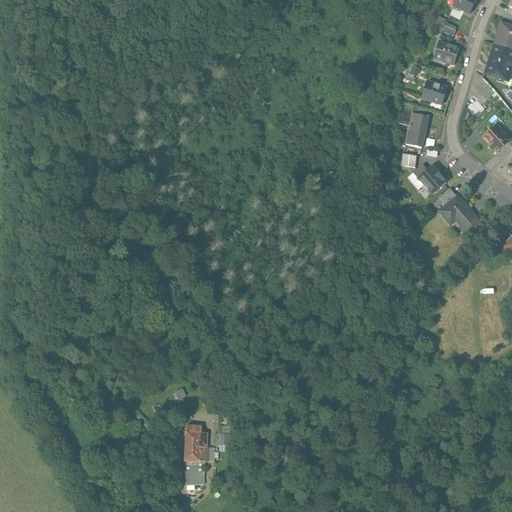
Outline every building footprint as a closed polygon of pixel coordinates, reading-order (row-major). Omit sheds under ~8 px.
[(476,1),(473,0),(458,0),(454,10),(469,17),(476,1)] [(511,28),(500,25),(498,34),(499,35),(495,47),(511,52),(511,28)] [(455,35),(445,30),(443,35),(453,40),(455,35)] [(459,51),(440,45),(434,63),(443,65),(443,64),(453,67),(453,68),(459,51)] [(511,52),(495,47),(489,66),(488,66),(485,76),(508,83),(511,73),(506,71),(511,52)] [(447,91),(428,86),(423,103),(431,106),(432,104),(442,107),(442,108),(442,109),(447,91)] [(494,95),(486,86),(482,90),(490,99),(494,95)] [(490,99),(482,90),(478,94),(486,102),(490,99)] [(486,102),(478,94),(474,98),(481,107),(486,102)] [(484,111),(477,103),(472,107),(479,115),(484,111)] [(429,121),(420,119),(419,124),(418,130),(416,136),(416,139),(424,142),(429,121)] [(493,132),(492,131),(483,139),(490,148),(491,147),(498,155),(508,146),(511,143),(502,133),(501,133),(497,128),(493,132)] [(416,136),(410,135),(407,148),(422,152),(424,142),(416,139),(416,136)] [(405,157),(403,169),(417,171),(418,159),(405,157)] [(424,170),(416,177),(420,182),(428,175),(424,170)] [(428,175),(420,182),(426,189),(427,188),(434,196),(433,197),(433,198),(447,186),(434,170),(428,175)] [(450,192),(440,201),(447,209),(457,200),(450,192)] [(447,209),(442,213),(454,226),(459,222),(463,227),(461,229),(473,242),(486,230),(458,199),(447,209)] [(511,227),(508,223),(499,230),(503,235),(511,227)] [(511,238),(501,249),(511,259),(511,257),(511,238)] [(199,435),(185,434),(184,464),(195,464),(198,464),(198,463),(199,449),(199,435)] [(195,474),(193,476),(185,476),(185,486),(203,485),(204,476),(204,463),(198,463),(198,464),(195,464),(195,474)]
